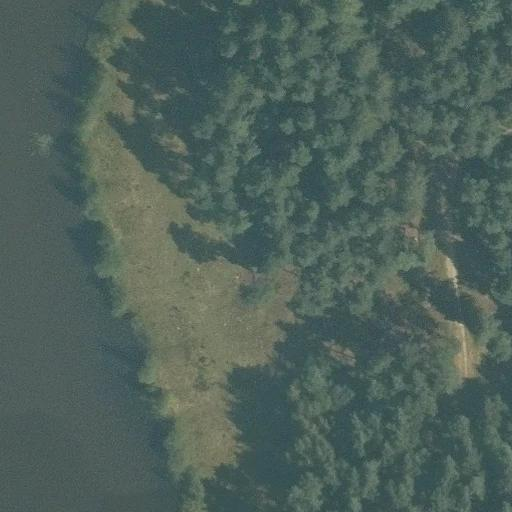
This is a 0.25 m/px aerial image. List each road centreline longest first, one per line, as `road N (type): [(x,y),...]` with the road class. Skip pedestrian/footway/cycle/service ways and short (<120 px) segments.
road 1 (track): [(436,167),(461,394),(441,445),(393,511)]
road 2 (track): [(366,0),(436,167)]
